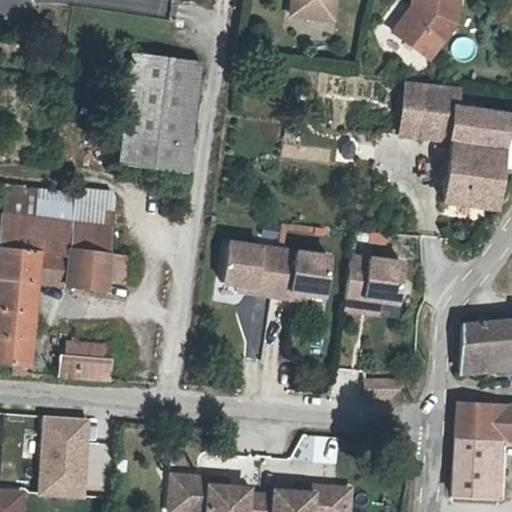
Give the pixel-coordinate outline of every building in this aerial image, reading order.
[(429,45),(449,18),(440,12),(441,0),(406,0),(393,18),(429,45)] [(451,0),(441,0),(440,12),(449,18),(451,0)] [(454,37),(452,57),(472,59),(474,39),(454,37)] [(119,147),(183,155),(196,58),(131,50),(119,147)] [(402,121),(451,127),(502,134),(509,83),(408,69),(402,121)] [(502,134),(451,127),(444,188),(494,195),(502,134)] [(183,155),(119,147),(118,152),(182,160),(183,155)] [(66,255),(108,257),(113,201),(1,194),(1,197),(0,209),(0,249),(38,252),(36,280),(64,282),(66,255)] [(270,286),(278,240),(227,232),(220,271),(237,274),(253,277),(252,283),(270,286)] [(329,248),(278,240),(270,286),(288,289),(290,283),(306,285),(323,288),(329,248)] [(402,256),(351,248),(344,295),(362,297),(363,291),(380,293),(396,296),(402,256)] [(0,363),(4,364),(30,366),(36,280),(38,252),(0,249),(0,363)] [(66,255),(64,282),(108,285),(109,278),(124,279),(125,259),(108,257),(66,255)] [(236,281),(252,283),(253,277),(237,274),(236,281)] [(290,283),(288,289),(305,292),(306,285),(290,283)] [(379,300),(380,293),(363,291),(362,297),(379,300)] [(511,307),(465,311),(463,362),(511,359),(511,307)] [(94,356),(95,342),(69,340),(68,354),(94,356)] [(110,343),(95,342),(94,356),(68,354),(61,353),(59,373),(110,376),(112,357),(109,356),(110,343)] [(421,374),(378,372),(377,392),(402,394),(421,374)] [(511,396),(460,396),(459,432),(494,430),(511,428),(511,396)] [(87,413),(45,409),(38,487),(81,490),(87,413)] [(455,485),(482,487),(484,459),(493,460),(494,430),(459,432),(455,485)] [(491,487),(493,460),(484,459),(482,487),(491,487)] [(214,466),(176,463),(172,500),(190,501),(189,511),(247,511),(248,511),(250,482),(251,476),(213,473),(214,466)] [(298,472),(297,480),(315,481),(315,474),(298,472)] [(349,511),(352,476),(315,474),(315,481),(297,480),(277,478),(276,484),(274,511),(331,511),(336,511),(349,511)] [(248,511),(252,511),(261,511),(263,483),(250,482),(248,511)] [(263,483),(261,511),(274,511),(276,484),(263,483)] [(0,489),(0,511),(17,511),(19,491),(0,489)]
